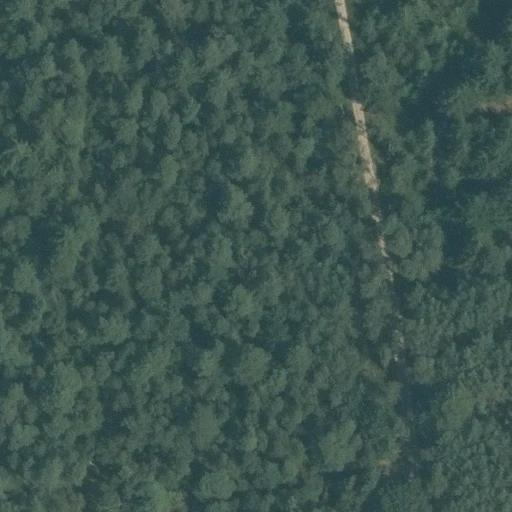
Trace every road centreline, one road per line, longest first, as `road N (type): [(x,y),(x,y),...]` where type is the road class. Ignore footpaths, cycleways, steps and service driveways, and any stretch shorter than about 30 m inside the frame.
road 1 (track): [(414,468),(337,0)]
road 2 (track): [(203,511),(414,468)]
road 3 (track): [(511,281),(390,310)]
